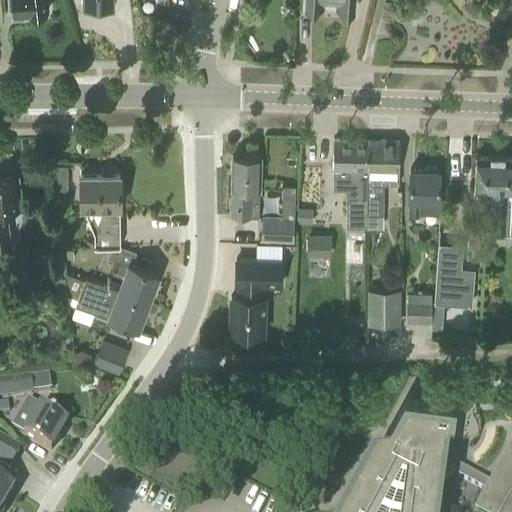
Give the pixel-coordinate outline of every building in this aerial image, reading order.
[(12,0),(13,12),(28,11),(29,13),(48,10),(46,0),(12,0)] [(329,0),(303,0),(303,6),(307,6),(308,9),(316,10),(320,7),(321,7),(321,4),(329,5),(330,5),(329,0)] [(329,0),(330,5),(338,5),(338,8),(341,9),(342,12),(350,12),(354,9),(356,10),(356,0),(329,0)] [(367,214),(369,214),(369,169),(371,139),(334,138),(333,177),(348,178),(347,226),(367,226),(367,214)] [(399,184),(399,140),(371,139),(369,169),(369,214),(383,214),(383,184),(399,184)] [(476,155),(475,189),(494,190),(492,232),(508,233),(509,205),(511,204),(511,156),(503,157),(503,155),(491,154),(491,156),(476,155)] [(231,215),(259,216),(261,156),(233,155),(231,215)] [(440,169),(438,169),(436,167),(426,166),(424,169),(410,168),(408,214),(421,214),(422,199),(438,200),(440,169)] [(102,231),(94,232),(95,246),(112,246),(121,245),(120,231),(118,231),(117,206),(121,206),(120,174),(81,175),(81,208),(102,207),(102,231)] [(0,248),(9,247),(4,210),(20,208),(16,176),(0,177),(0,248)] [(294,241),(294,216),(263,215),(262,240),(294,241)] [(309,232),(308,254),(332,255),(333,233),(309,232)] [(459,279),(461,246),(437,244),(433,304),(468,307),(470,280),(459,279)] [(118,272),(112,288),(122,292),(148,301),(158,274),(132,264),(136,251),(121,245),(112,246),(108,257),(113,259),(109,268),(118,272)] [(230,332),(238,332),(237,337),(240,342),(244,344),(249,344),(254,342),(257,337),(257,333),(264,333),(265,296),(262,296),(262,284),(281,284),(282,260),(236,259),(236,283),(238,283),(238,294),(231,295),(230,332)] [(109,318),(138,328),(148,301),(122,292),(112,288),(85,278),(84,280),(65,273),(67,295),(77,299),(75,305),(109,317),(109,318)] [(367,288),(367,324),(401,324),(401,288),(367,288)] [(407,322),(432,322),(432,292),(408,292),(407,322)] [(104,339),(94,363),(119,373),(129,350),(104,339)] [(0,381),(0,398),(31,394),(29,377),(0,381)] [(436,511),(443,468),(487,491),(477,511),(479,511),(511,511),(511,444),(492,483),(444,457),(451,407),(406,400),(381,448),(346,511),(436,511)] [(68,423),(40,407),(39,408),(28,402),(13,427),(24,434),(24,435),(51,451),(68,423)] [(335,413),(348,414),(349,404),(336,403),(335,413)] [(0,459),(14,468),(23,454),(0,441),(0,459)] [(0,511),(3,511),(5,510),(1,508),(12,491),(0,483),(0,511)]
